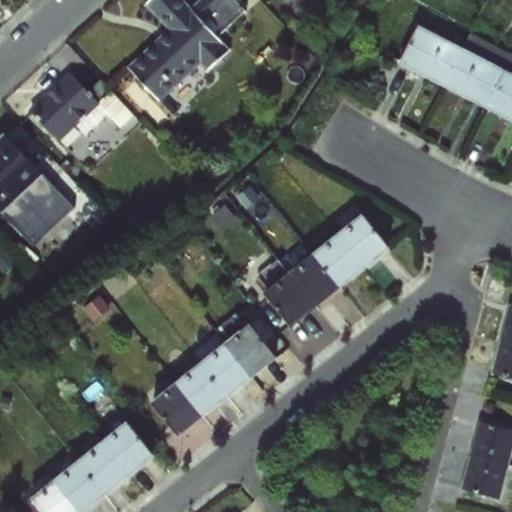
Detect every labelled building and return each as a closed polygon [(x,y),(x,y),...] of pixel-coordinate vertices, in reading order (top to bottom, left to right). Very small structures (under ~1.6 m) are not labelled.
[(167,29),(127,67),(160,103),(201,65),(208,72),(231,50),(219,37),(245,13),(234,0),(198,0),(191,7),(184,0),(150,0),(145,5),(167,29)] [(425,12),(419,25),(462,48),(475,54),(482,40),(425,12)] [(462,48),(419,25),(399,64),(443,86),(462,48)] [(511,55),(482,40),(475,54),(507,71),(511,59),(511,55)] [(462,48),(443,86),(487,109),(507,71),(475,54),(462,48)] [(511,73),(507,71),(487,109),(511,121),(511,73)] [(100,104),(97,100),(71,74),(31,112),(59,142),(76,126),(99,104),(100,104)] [(108,89),(97,100),(100,104),(99,104),(116,123),(130,112),(108,89)] [(109,116),(99,104),(76,126),(86,136),(109,116)] [(0,211),(3,214),(44,176),(4,133),(0,137),(0,211)] [(197,155),(195,171),(212,173),(214,156),(197,155)] [(271,160),(256,170),(262,179),(277,170),(271,160)] [(44,176),(3,214),(33,246),(74,208),(44,176)] [(138,209),(120,217),(131,241),(149,233),(138,209)] [(363,214),(337,235),(365,270),(390,250),(363,214)] [(337,235),(314,254),(341,289),(365,270),(337,235)] [(314,254),(289,274),(316,309),(341,289),(314,254)] [(316,309),(289,274),(265,293),(291,328),(316,309)] [(511,304),(509,304),(500,340),(511,342),(511,304)] [(224,344),(249,324),(237,313),(216,330),(224,344)] [(249,324),(224,344),(253,379),(278,359),(249,324)] [(511,342),(500,340),(491,374),(511,379),(511,342)] [(224,344),(200,363),(228,398),(253,379),(224,344)] [(200,363),(176,383),(204,418),(228,398),(200,363)] [(204,418),(176,383),(151,403),(179,438),(204,418)] [(2,395),(0,405),(0,409),(10,411),(13,398),(2,395)] [(511,429),(479,420),(469,457),(509,467),(511,456),(511,429)] [(127,422),(102,441),(131,476),(155,457),(127,422)] [(102,441),(78,460),(106,496),(131,476),(102,441)] [(509,467),(469,457),(460,490),(501,501),(509,467)] [(78,460),(54,480),(78,511),(85,511),(106,496),(78,460)] [(9,463),(0,466),(0,477),(2,481),(14,476),(9,463)] [(78,511),(54,480),(28,500),(37,511),(78,511)]
